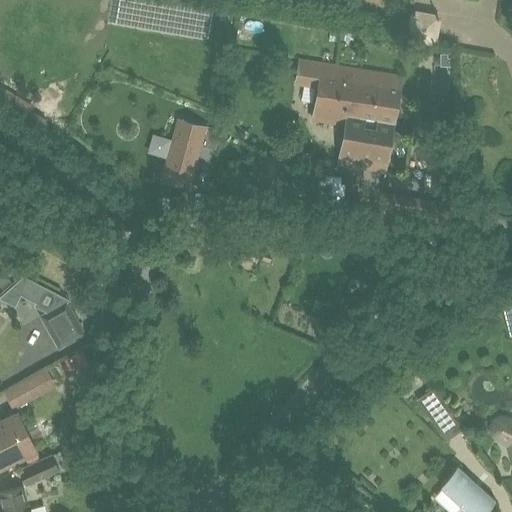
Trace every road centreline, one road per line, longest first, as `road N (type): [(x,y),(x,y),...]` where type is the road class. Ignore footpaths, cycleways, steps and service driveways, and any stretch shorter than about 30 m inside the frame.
road 1 (unclassified): [(196,511),(136,454),(130,432),(140,263),(124,223),(82,192)]
road 2 (unclassified): [(275,424),(410,296),(511,243)]
